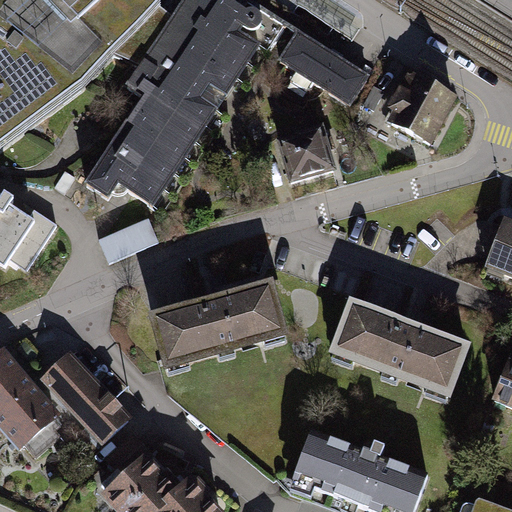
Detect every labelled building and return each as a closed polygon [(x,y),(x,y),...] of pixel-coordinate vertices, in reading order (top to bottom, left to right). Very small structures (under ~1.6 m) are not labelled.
[(152,0),(0,0),(0,161),(95,92),(117,61),(136,72),(171,18),(152,0)] [(141,102),(85,190),(110,205),(119,190),(154,212),(258,50),(269,57),(285,31),(236,0),(181,0),(171,18),(136,72),(124,91),(141,102)] [(343,66),(301,37),(282,69),(351,112),(370,82),(343,66)] [(412,82),(386,132),(435,157),(461,107),(412,82)] [(323,139),(282,152),(295,193),(336,180),(323,139)] [(0,276),(2,278),(33,227),(6,211),(10,205),(0,199),(0,276)] [(151,227),(101,246),(110,269),(160,250),(151,227)] [(511,229),(506,227),(487,278),(511,287),(511,229)] [(272,286),(153,320),(167,371),(287,337),(272,286)] [(349,308),(330,360),(450,404),(469,352),(349,308)] [(0,355),(0,431),(20,454),(58,419),(1,355),(0,355)] [(511,357),(511,359),(508,358),(487,410),(511,419),(511,357)] [(68,358),(40,385),(105,454),(134,428),(68,358)] [(412,511),(426,475),(312,436),(292,495),(342,511),(412,511)] [(100,503),(108,511),(121,511),(162,475),(148,460),(100,503)] [(162,475),(121,511),(154,511),(177,491),(162,475)] [(177,491),(154,511),(191,511),(210,495),(192,476),(177,491)] [(225,511),(210,495),(191,511),(225,511)]
